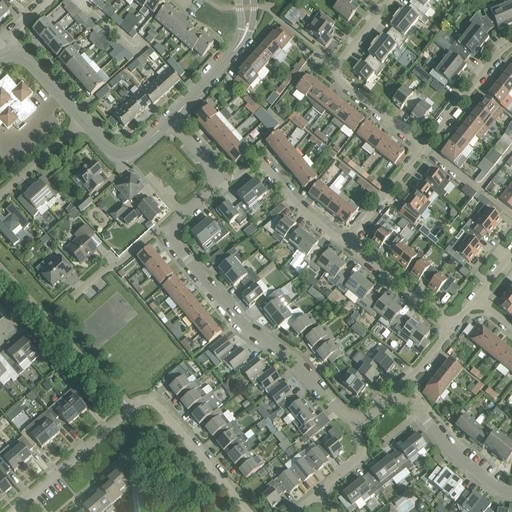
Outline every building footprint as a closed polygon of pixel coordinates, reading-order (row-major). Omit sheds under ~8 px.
[(0,0),(0,21),(0,22),(10,13),(8,11),(12,7),(5,0),(0,0)] [(134,0),(134,1),(143,9),(150,0),(134,0)] [(162,0),(150,0),(143,9),(140,13),(144,16),(149,10),(154,15),(165,2),(162,0)] [(333,10),(348,22),(356,12),(349,6),(353,1),(351,0),(333,0),(338,4),(333,10)] [(412,0),(409,4),(411,5),(425,16),(430,10),(430,6),(427,4),(430,0),(412,0)] [(511,2),(502,7),(511,28),(511,27),(511,0),(511,2)] [(101,2),(97,7),(101,11),(105,6),(101,2)] [(400,11),(396,16),(412,28),(419,20),(425,25),(429,20),(425,16),(411,5),(407,10),(405,8),(401,12),(400,11)] [(283,18),(292,25),(301,12),(292,6),(283,18)] [(155,19),(165,28),(175,15),(166,7),(155,19)] [(486,17),(482,19),(491,30),(497,27),(499,31),(507,28),(507,30),(511,28),(502,7),(491,11),(490,9),(484,12),(486,17)] [(318,20),(312,28),(310,26),(305,31),(312,36),(313,35),(318,39),(317,40),(326,47),(333,39),(331,37),(334,33),(331,30),(335,24),(320,12),(315,18),(318,20)] [(456,13),(450,22),(454,25),(460,17),(456,13)] [(472,26),(465,35),(483,49),(485,46),(484,45),(489,38),(486,36),(491,30),(482,19),(478,13),(469,23),(472,26)] [(110,19),(115,23),(119,18),(114,14),(110,19)] [(165,28),(174,36),(185,23),(175,15),(165,28)] [(393,28),(389,33),(404,45),(408,40),(405,37),(412,28),(396,16),(392,20),(394,21),(390,26),(393,28)] [(119,18),(115,23),(119,26),(123,22),(119,18)] [(33,30),(41,39),(53,29),(45,19),(33,30)] [(174,36),(183,44),(194,31),(185,23),(174,36)] [(431,29),(433,30),(437,33),(441,28),(435,23),(431,29)] [(49,48),(61,38),(65,34),(57,25),(53,29),(41,39),(49,48)] [(93,30),(97,34),(101,30),(97,26),(93,30)] [(268,39),(269,40),(280,50),(282,52),(294,38),(282,27),(276,35),(274,33),(268,39)] [(129,35),(132,38),(133,39),(137,34),(133,30),(129,35)] [(442,30),(438,35),(442,38),(446,33),(442,30)] [(192,51),(194,49),(203,38),(194,31),(183,44),(192,51)] [(377,39),(374,43),(389,56),(396,47),(400,50),(404,45),(389,33),(385,37),(382,35),(379,40),(377,39)] [(456,42),(452,47),(467,59),(471,55),(474,57),(479,51),(481,52),(483,49),(465,35),(458,43),(456,42)] [(146,40),(150,44),(154,40),(150,36),(146,40)] [(203,38),(194,49),(203,57),(214,45),(204,36),(203,38)] [(450,54),(443,63),(461,77),(463,74),(461,73),(467,67),(464,64),(467,59),(452,47),(438,36),(433,42),(447,53),(448,52),(450,54)] [(61,38),(49,48),(57,57),(74,42),(71,39),(68,39),(65,42),(61,38)] [(109,55),(114,60),(119,55),(124,50),(120,46),(119,47),(111,38),(107,42),(114,51),(109,55)] [(268,39),(260,48),(272,59),(274,61),(282,52),(280,50),(269,40),(268,39)] [(370,56),(367,60),(382,72),(386,67),(382,64),(389,56),(374,43),(370,48),(371,48),(368,53),(370,56)] [(154,48),(158,53),(163,49),(158,44),(154,48)] [(59,60),(67,69),(80,58),(76,54),(79,51),(79,49),(76,46),(74,46),(59,60)] [(415,51),(420,55),(423,50),(419,46),(415,51)] [(146,53),(150,57),(154,53),(150,48),(146,53)] [(260,48),(252,57),(264,68),(272,59),(260,48)] [(399,59),(407,66),(417,56),(408,48),(399,59)] [(124,50),(119,55),(123,60),(125,58),(130,54),(125,50),(124,50)] [(125,58),(129,62),(134,58),(130,54),(125,58)] [(252,57),(245,66),(258,78),(259,78),(262,81),(270,72),(264,68),(252,57)] [(67,69),(75,78),(88,67),(80,58),(67,69)] [(167,63),(182,79),(186,75),(172,58),(167,63)] [(382,72),(367,60),(363,65),(359,62),(355,66),(356,67),(352,72),(367,84),(374,75),(377,77),(382,72)] [(128,69),(132,73),(141,65),(137,61),(128,69)] [(461,77),(443,63),(435,72),(433,70),(429,75),(445,88),(448,83),(452,85),(457,79),(458,80),(461,77)] [(157,74),(171,90),(180,82),(166,66),(157,74)] [(258,78),(245,66),(239,72),(241,74),(234,82),(235,83),(240,86),(246,92),(250,88),(258,78)] [(426,85),(431,79),(416,66),(411,73),(426,85)] [(75,78),(83,87),(96,76),(88,67),(75,78)] [(511,68),(511,67),(503,77),(511,83),(511,68)] [(128,78),(123,72),(118,76),(122,81),(123,82),(124,81),(127,83),(130,80),(128,78)] [(306,98),(317,83),(311,78),(309,80),(301,74),(295,82),(291,86),(296,90),(306,98)] [(291,75),(283,84),(287,87),(295,78),(291,75)] [(0,126),(3,124),(8,129),(21,118),(23,121),(36,110),(27,99),(33,95),(23,83),(17,88),(6,76),(0,82),(0,126)] [(96,76),(83,87),(91,96),(104,85),(96,76)] [(109,84),(113,88),(122,81),(118,76),(109,84)] [(511,83),(503,77),(496,86),(508,96),(511,91),(511,83)] [(160,78),(151,86),(162,98),(171,90),(160,78)] [(385,88),(391,92),(396,86),(390,81),(385,88)] [(240,86),(235,83),(231,87),(236,91),(240,86)] [(307,96),(317,103),(327,91),(317,83),(307,96)] [(287,87),(283,84),(276,94),(279,97),(287,87)] [(151,86),(142,93),(142,94),(152,104),(151,104),(153,106),(162,98),(151,86)] [(496,86),(488,96),(506,110),(511,102),(511,99),(508,96),(496,86)] [(96,96),(100,101),(110,91),(106,87),(96,96)] [(404,106),(409,110),(421,95),(416,91),(413,95),(404,87),(392,102),(397,105),(396,107),(401,110),(404,106)] [(327,91),(317,103),(312,108),(322,116),(326,111),(336,98),(327,91)] [(141,92),(132,100),(143,112),(151,104),(152,104),(142,94),(142,93),(141,92)] [(421,95),(409,110),(413,114),(410,118),(415,122),(416,121),(420,124),(432,110),(423,103),(426,99),(421,95)] [(243,101),(247,105),(248,104),(251,101),(246,97),(243,101)] [(326,111),(335,118),(345,106),(336,98),(326,111)] [(486,98),(479,108),(496,121),(503,112),(486,98)] [(132,100),(123,108),(134,120),(143,112),(132,100)] [(248,104),(247,105),(253,109),(256,105),(251,101),(248,104)] [(203,128),(214,118),(217,116),(211,110),(205,102),(193,113),(200,120),(198,122),(203,128)] [(283,103),(275,107),(278,114),(287,110),(283,103)] [(355,113),(345,106),(335,118),(332,123),(341,130),(353,116),(355,113)] [(134,120),(123,108),(108,121),(114,128),(119,123),(125,128),(134,120)] [(479,108),(471,117),(488,131),(496,121),(479,108)] [(253,116),(261,124),(266,120),(269,117),(260,109),(253,116)] [(294,112),(288,119),(292,123),(295,119),(300,123),(303,120),(294,112)] [(214,118),(203,128),(211,137),(228,122),(220,113),(217,116),(214,118)] [(355,113),(353,116),(345,126),(354,133),(364,121),(355,113)] [(266,120),(261,124),(270,134),(279,126),(269,117),(266,120)] [(464,126),(476,136),(481,140),(488,131),(471,117),(464,126)] [(228,122),(211,137),(219,146),(231,135),(236,131),(228,122)] [(357,135),(366,143),(376,130),(367,123),(357,135)] [(464,126),(456,136),(469,146),(476,136),(464,126)] [(366,143),(376,151),(386,138),(376,130),(366,143)] [(266,143),(274,152),(286,142),(278,132),(266,143)] [(219,146),(227,155),(239,144),(231,135),(219,146)] [(322,135),(319,138),(325,143),(327,139),(322,135)] [(505,135),(501,141),(509,148),(511,144),(511,136),(510,139),(505,135)] [(456,136),(449,145),(461,155),(469,146),(456,136)] [(312,137),(309,141),(314,145),(317,141),(312,137)] [(376,151),(385,158),(395,146),(386,138),(376,151)] [(239,144),(227,155),(235,164),(247,154),(252,149),(243,140),(239,144)] [(317,141),(314,145),(323,152),(327,148),(317,141)] [(498,154),(502,157),(509,148),(501,141),(496,147),(500,151),(498,154)] [(274,152),(281,161),(294,151),(286,142),(274,152)] [(467,160),(461,155),(449,145),(441,155),(460,170),(467,160)] [(395,146),(385,158),(395,166),(405,153),(395,146)] [(486,160),(494,166),(502,157),(498,154),(493,150),(486,160)] [(281,161),(289,171),(301,160),(294,151),(281,161)] [(486,160),(485,159),(477,168),(482,172),(487,176),(494,166),(486,160)] [(289,171),(297,180),(309,170),(301,160),(289,171)] [(351,162),(348,166),(353,170),(356,166),(351,162)] [(97,177),(102,172),(94,163),(88,167),(87,166),(79,172),(77,174),(86,185),(84,186),(91,194),(96,189),(104,183),(100,178),(99,179),(97,177)] [(427,179),(423,184),(443,200),(447,194),(444,191),(450,183),(431,168),(424,177),(427,179)] [(309,170),(297,180),(305,189),(317,179),(309,170)] [(487,176),(482,172),(475,182),(477,183),(480,183),(481,182),(487,176)] [(115,187),(121,194),(123,192),(129,200),(136,194),(140,191),(138,189),(138,187),(140,186),(131,176),(123,183),(122,181),(115,187)] [(32,189),(31,189),(45,204),(51,210),(61,198),(59,195),(60,194),(44,177),(39,181),(40,183),(33,190),(32,189)] [(252,180),(245,186),(258,201),(267,194),(256,180),(253,183),(252,182),(253,181),(252,180)] [(413,199),(427,209),(431,204),(428,201),(434,193),(420,182),(414,190),(415,191),(411,196),(413,199)] [(308,195),(318,203),(328,190),(318,183),(308,195)] [(258,201),(245,186),(238,192),(239,192),(240,192),(240,193),(237,195),(243,202),(238,206),(245,214),(249,218),(254,214),(249,209),(258,201)] [(318,203),(327,211),(341,193),(332,186),(328,190),(318,203)] [(461,192),(471,200),(476,194),(466,186),(461,192)] [(45,204),(31,189),(32,190),(24,197),(23,195),(18,200),(34,218),(39,213),(37,211),(45,204)] [(511,194),(507,190),(500,200),(511,209),(511,194)] [(327,211),(337,218),(351,201),(341,193),(327,211)] [(416,223),(427,209),(413,199),(411,196),(409,195),(403,204),(406,206),(401,211),(416,223)] [(76,207),(81,213),(93,202),(88,196),(76,207)] [(487,209),(481,217),(495,228),(502,220),(489,210),(493,205),(482,196),(478,201),(487,209)] [(150,198),(138,209),(151,223),(161,214),(153,205),(155,203),(150,198)] [(351,201),(337,218),(346,226),(356,213),(360,208),(351,201)] [(224,205),(225,204),(225,203),(216,211),(221,217),(223,216),(230,224),(236,220),(240,225),(249,218),(245,214),(238,206),(234,210),(228,203),(225,206),(224,205)] [(0,230),(14,246),(19,241),(14,235),(22,228),(24,231),(30,225),(12,205),(6,210),(10,215),(5,219),(1,215),(0,215),(0,230)] [(116,220),(127,210),(123,205),(112,215),(116,220)] [(71,212),(70,219),(76,220),(80,216),(74,209),(71,212)] [(131,209),(121,218),(128,226),(138,217),(131,209)] [(268,213),(273,220),(278,216),(281,214),(281,213),(277,216),(272,210),(268,213)] [(284,239),(289,234),(293,228),(297,224),(292,220),(291,222),(286,218),(284,221),(278,216),(273,220),(263,229),(272,236),(275,233),(284,239)] [(470,220),(466,226),(478,235),(480,237),(483,239),(487,234),(489,236),(495,228),(481,217),(475,224),(470,220)] [(206,219),(199,225),(212,240),(220,232),(225,238),(230,234),(220,221),(215,225),(209,219),(206,221),(205,220),(206,219)] [(403,230),(408,224),(403,219),(398,226),(403,230)] [(42,227),(46,232),(51,228),(47,223),(42,227)] [(67,249),(80,263),(90,254),(91,256),(98,250),(89,240),(95,235),(86,225),(75,235),(78,239),(67,249)] [(212,240),(199,225),(192,231),(193,230),(194,231),(191,234),(202,247),(212,240)] [(254,234),(258,231),(253,226),(253,225),(249,228),(254,234)] [(458,241),(462,244),(476,255),(482,247),(475,242),(480,237),(478,235),(466,226),(455,239),(458,241)] [(289,243),(298,251),(310,235),(306,231),(305,233),(300,229),(298,232),(293,228),(289,234),(284,239),(282,241),(287,245),(289,243)] [(386,242),(390,246),(399,236),(394,231),(391,235),(383,228),(371,242),(380,249),(386,242)] [(109,233),(102,235),(104,241),(111,239),(109,233)] [(46,235),(40,241),(44,245),(51,239),(46,235)] [(310,235),(298,251),(307,258),(304,261),(309,265),(321,250),(316,246),(318,244),(314,240),(315,239),(310,235)] [(390,257),(398,264),(409,249),(405,246),(408,243),(399,236),(390,246),(395,250),(390,257)] [(445,252),(458,263),(462,258),(469,264),(476,255),(462,244),(458,241),(452,249),(449,247),(445,252)] [(137,258),(145,267),(157,257),(149,247),(137,258)] [(208,259),(211,262),(212,264),(224,253),(220,249),(208,259)] [(220,273),(225,280),(240,267),(245,262),(234,249),(222,259),(226,263),(219,269),(221,272),(220,273)] [(412,263),(416,267),(422,260),(425,256),(420,252),(417,255),(409,249),(398,264),(406,270),(412,263)] [(321,269),(326,273),(337,259),(334,257),(336,255),(330,250),(323,258),(318,253),(309,265),(318,273),(321,269)] [(269,256),(274,261),(277,258),(272,253),(269,256)] [(41,274),(53,287),(64,277),(65,279),(73,272),(67,264),(59,256),(46,267),(47,269),(41,274)] [(145,267),(153,276),(165,266),(157,257),(145,267)] [(336,286),(337,287),(347,275),(342,271),(346,266),(337,259),(326,273),(331,277),(328,280),(335,287),(336,286)] [(422,260),(416,267),(411,274),(419,281),(422,277),(429,283),(438,272),(422,260)] [(165,266),(153,276),(161,286),(173,275),(165,266)] [(240,267),(225,280),(231,287),(231,286),(230,285),(231,284),(234,287),(241,282),(244,286),(253,279),(257,276),(250,269),(244,271),(240,267)] [(466,278),(470,273),(463,267),(459,272),(466,278)] [(118,274),(124,281),(128,278),(122,271),(118,274)] [(428,288),(436,294),(442,287),(447,291),(456,281),(450,277),(448,280),(439,273),(428,288)] [(349,291),(354,295),(365,282),(356,274),(352,279),(347,275),(337,287),(339,288),(338,289),(346,295),(349,291)] [(244,300),(243,301),(243,300),(242,300),(249,309),(256,304),(254,302),(269,290),(257,276),(253,279),(244,286),(249,291),(242,297),(244,300)] [(163,288),(170,297),(183,287),(175,278),(163,288)] [(356,303),(365,310),(374,298),(369,294),(374,289),(365,282),(354,295),(359,299),(356,303)] [(306,283),(301,287),(305,292),(310,287),(306,283)] [(170,297),(178,306),(190,296),(183,287),(170,297)] [(312,288),(308,293),(313,297),(316,292),(312,288)] [(261,309),(270,321),(288,307),(287,305),(289,303),(290,300),(289,297),(287,295),(285,294),(283,294),(284,293),(280,289),(266,298),(269,303),(261,309)] [(498,306),(504,310),(511,316),(511,294),(507,291),(501,299),(503,300),(498,306)] [(178,306),(186,316),(198,305),(190,296),(178,306)] [(377,314),(382,318),(393,304),(384,297),(379,303),(374,298),(365,310),(374,318),(377,314)] [(379,321),(393,333),(403,320),(398,316),(402,311),(393,304),(382,318),(379,321)] [(186,316),(194,325),(206,315),(198,305),(186,316)] [(288,307),(270,321),(275,328),(276,328),(275,327),(276,326),(278,329),(284,325),(288,330),(291,327),(305,317),(299,310),(292,312),(288,307)] [(194,325),(201,334),(214,324),(206,315),(194,325)] [(305,317),(291,327),(295,332),(294,334),(297,338),(316,323),(313,319),(309,322),(305,317)] [(346,322),(350,327),(354,323),(351,318),(346,322)] [(393,333),(407,344),(410,340),(421,327),(412,319),(408,324),(403,320),(393,333)] [(214,324),(201,334),(209,344),(222,333),(214,324)] [(351,330),(361,338),(366,333),(356,324),(351,330)] [(475,344),(478,346),(489,333),(478,325),(467,337),(475,344)] [(412,348),(421,355),(431,343),(425,339),(430,334),(421,327),(410,340),(415,344),(412,348)] [(319,344),(322,349),(331,343),(335,340),(327,331),(324,333),(320,328),(306,339),(313,348),(319,344)] [(478,346),(490,355),(500,342),(489,333),(478,346)] [(221,364),(226,361),(226,360),(232,355),(232,354),(230,351),(233,348),(224,338),(210,350),(221,364)] [(25,339),(16,346),(31,364),(39,357),(38,355),(44,351),(34,339),(29,344),(25,339)] [(490,355),(501,363),(511,351),(500,342),(490,355)] [(331,343),(317,353),(324,363),(328,360),(332,364),(345,354),(338,345),(335,348),(331,343)] [(12,359),(7,363),(18,376),(32,364),(16,346),(8,354),(12,359)] [(377,358),(373,363),(377,367),(387,374),(394,365),(388,360),(392,355),(381,346),(373,355),(377,358)] [(457,352),(452,347),(448,353),(453,357),(457,352)] [(237,375),(242,371),(241,370),(248,365),(246,361),(249,359),(240,348),(232,354),(232,355),(226,361),(237,375)] [(345,357),(358,364),(363,355),(350,348),(345,357)] [(501,363),(511,371),(511,352),(511,351),(501,363)] [(196,362),(201,368),(209,361),(204,355),(196,362)] [(362,369),(358,374),(362,378),(372,385),(379,376),(373,371),(377,367),(373,363),(366,357),(358,366),(362,369)] [(257,381),(263,377),(264,375),(262,372),(265,369),(256,358),(248,365),(242,371),(253,385),(258,381),(257,381)] [(449,360),(440,371),(452,380),(461,369),(449,360)] [(0,382),(3,386),(11,379),(13,382),(19,377),(18,376),(5,361),(0,365),(0,382)] [(177,397),(182,393),(190,386),(186,381),(190,378),(180,365),(168,375),(175,384),(169,388),(170,388),(168,389),(171,393),(173,392),(177,397)] [(358,374),(351,368),(344,377),(347,380),(343,385),(357,396),(364,387),(359,383),(362,378),(358,374)] [(266,391),(269,395),(280,385),(278,382),(281,379),(272,369),(265,375),(263,377),(257,381),(258,381),(261,386),(260,387),(260,389),(263,392),(264,392),(266,391)] [(440,371),(432,382),(443,391),(452,380),(440,371)] [(32,382),(28,386),(32,390),(36,386),(32,382)] [(188,411),(193,407),(207,396),(202,391),(201,392),(198,388),(201,386),(197,382),(190,386),(182,393),(186,398),(181,402),(180,404),(183,408),(184,406),(188,411)] [(443,391),(432,382),(423,393),(434,403),(443,391)] [(280,409),(282,408),(294,398),(292,400),(289,396),(292,393),(283,383),(280,385),(269,395),(280,409)] [(483,387),(479,383),(471,392),(476,396),(483,387)] [(37,387),(32,391),(36,396),(41,391),(37,387)] [(72,399),(66,404),(78,417),(87,410),(79,400),(83,396),(75,387),(67,394),(72,399)] [(485,392),(490,396),(494,392),(489,388),(485,392)] [(494,392),(490,396),(495,400),(498,396),(494,392)] [(199,425),(206,420),(219,410),(218,410),(207,396),(193,407),(197,412),(192,416),(191,418),(194,422),(195,420),(199,425)] [(61,398),(48,410),(56,420),(60,416),(69,425),(78,417),(66,404),(61,398)] [(293,422),(296,419),(311,407),(307,403),(306,404),(302,399),(298,403),(294,398),(282,408),(288,417),(293,422)] [(247,401),(242,405),(246,410),(251,406),(247,401)] [(19,405),(6,416),(12,422),(24,411),(19,405)] [(253,407),(247,411),(251,416),(257,412),(253,407)] [(311,407),(296,419),(293,422),(304,436),(316,426),(326,418),(322,414),(317,418),(313,414),(315,412),(311,407)] [(48,410),(34,422),(51,441),(60,433),(56,429),(60,425),(56,420),(48,410)] [(209,433),(212,438),(235,420),(228,411),(223,416),(219,410),(206,420),(210,425),(205,429),(204,430),(207,434),(209,433)] [(266,412),(261,416),(264,420),(265,421),(270,416),(266,412)] [(445,416),(448,421),(453,417),(450,412),(445,416)] [(456,426),(465,434),(474,423),(465,415),(456,426)] [(273,423),(268,418),(265,421),(264,420),(262,422),(267,428),(273,423)] [(34,422),(21,434),(23,437),(33,448),(38,444),(42,449),(51,441),(34,422)] [(465,434),(474,441),(483,430),(474,423),(465,434)] [(228,448),(235,443),(244,435),(240,430),(237,433),(230,424),(217,434),(221,439),(216,443),(217,443),(215,444),(218,448),(220,447),(224,452),(228,448)] [(324,442),(317,448),(326,459),(331,455),(334,460),(344,452),(337,443),(342,439),(342,437),(335,428),(332,428),(327,432),(334,440),(326,446),(324,442)] [(483,449),(485,447),(492,437),(483,430),(474,441),(483,449)] [(413,438),(408,442),(418,454),(424,449),(426,453),(434,446),(424,433),(419,437),(415,432),(411,436),(413,438)] [(492,452),(503,439),(496,433),(485,447),(492,452)] [(231,461),(235,466),(239,462),(252,452),(245,443),(248,441),(244,435),(235,443),(228,448),(232,453),(228,457),(227,458),(230,462),(231,461)] [(306,435),(300,439),(303,443),(306,443),(310,440),(306,435)] [(18,447),(13,452),(23,465),(33,457),(29,452),(33,448),(23,437),(15,443),(18,447)] [(279,446),(283,451),(292,445),(286,438),(280,443),(281,444),(279,446)] [(492,452),(499,458),(510,445),(503,439),(492,452)] [(394,453),(403,465),(406,469),(408,472),(413,468),(411,465),(420,458),(418,454),(408,442),(403,446),(401,444),(397,447),(399,450),(394,453)] [(511,446),(510,445),(499,458),(506,464),(511,457),(511,446)] [(0,454),(0,469),(5,475),(10,471),(9,469),(10,468),(14,472),(23,465),(13,452),(9,447),(0,454)] [(296,452),(292,447),(285,452),(289,458),(296,452)] [(317,448),(303,459),(312,471),(316,468),(318,471),(329,463),(326,459),(317,448)] [(243,467),(239,471),(238,472),(241,476),(242,475),(246,480),(264,466),(252,452),(239,462),(243,467)] [(380,465),(383,469),(389,477),(392,480),(406,469),(403,465),(394,453),(389,457),(387,455),(383,458),(385,461),(380,465)] [(438,454),(433,459),(438,464),(443,460),(438,454)] [(303,459),(289,470),(297,480),(298,482),(301,479),(304,482),(315,474),(312,471),(303,459)] [(373,475),(368,478),(378,491),(385,486),(386,487),(393,482),(392,480),(389,477),(383,469),(380,465),(375,469),(373,466),(368,469),(373,475)] [(268,475),(263,469),(259,473),(263,479),(268,475)] [(428,480),(442,491),(454,476),(445,470),(443,473),(438,469),(431,477),(427,474),(421,479),(426,484),(428,480)] [(289,470),(274,482),(284,494),(287,491),(290,494),(301,485),(298,482),(297,480),(289,470)] [(108,480),(111,483),(119,492),(121,491),(128,484),(117,471),(108,480)] [(1,476),(0,476),(0,493),(3,496),(12,488),(1,476)] [(454,476),(442,491),(455,502),(465,491),(459,486),(462,483),(454,476)] [(357,483),(352,487),(365,504),(371,499),(370,498),(374,494),(378,491),(368,478),(363,482),(359,477),(355,480),(357,483)] [(269,491),(262,497),(272,509),(282,501),(278,497),(284,494),(274,482),(273,481),(266,487),(269,491)] [(111,483),(102,491),(113,504),(122,496),(119,492),(111,483)] [(365,504),(352,487),(347,491),(344,488),(340,492),(344,497),(339,501),(348,511),(351,511),(358,507),(355,504),(359,508),(365,504)] [(102,491),(92,499),(103,511),(113,504),(102,491)] [(465,511),(466,511),(472,511),(483,500),(474,493),(472,496),(466,492),(457,504),(458,505),(460,511),(461,511),(463,511),(464,511),(465,511)] [(393,501),(398,507),(407,499),(403,493),(393,501)] [(103,511),(92,499),(83,508),(87,511),(103,511)] [(483,500),(472,511),(490,511),(488,510),(491,506),(483,500)]
